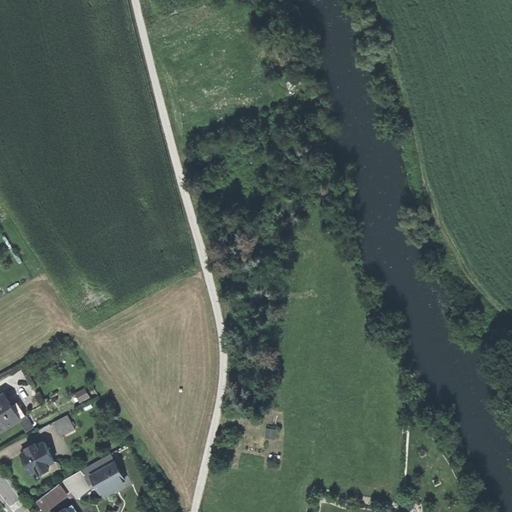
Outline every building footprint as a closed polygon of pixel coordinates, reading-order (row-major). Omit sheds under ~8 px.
[(269,85),(253,90),(258,105),(273,100),(269,85)] [(79,392),(84,400),(90,397),(86,389),(79,392)] [(0,431),(20,419),(21,419),(14,408),(5,394),(0,397),(0,431)] [(19,404),(14,408),(21,419),(26,415),(19,404)] [(54,420),(61,435),(76,428),(70,413),(54,420)] [(28,414),(26,415),(21,419),(20,419),(28,432),(36,427),(28,414)] [(27,463),(32,473),(39,469),(41,473),(50,469),(48,464),(56,460),(45,441),(38,445),(29,450),(22,454),(27,463)] [(27,447),(29,450),(38,445),(36,442),(27,447)] [(111,454),(81,470),(93,486),(98,484),(103,493),(104,492),(111,491),(115,490),(121,486),(124,480),(126,479),(111,454)] [(81,470),(65,479),(73,489),(73,488),(80,497),(93,486),(81,470)] [(65,479),(61,483),(68,492),(73,489),(65,479)] [(38,500),(46,510),(68,492),(61,483),(38,500)]
